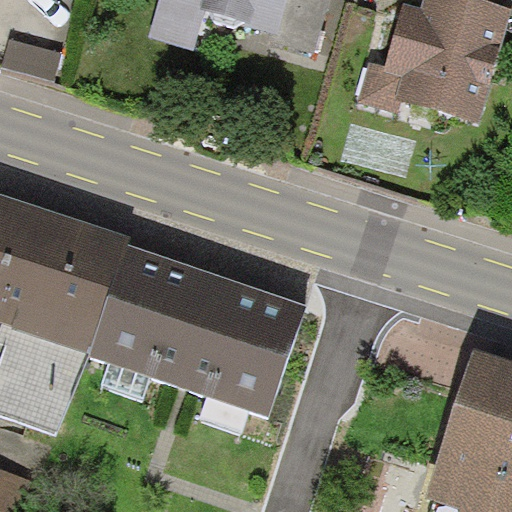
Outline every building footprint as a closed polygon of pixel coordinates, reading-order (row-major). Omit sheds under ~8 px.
[(160,0),(149,40),(197,54),(207,18),(275,38),(271,50),(312,62),(329,0),(160,0)] [(511,21),(511,0),(469,0),(469,2),(462,0),(421,0),(417,17),(402,12),(384,75),(369,70),(357,110),(395,121),(399,107),(477,129),(509,20),(511,21)] [(126,243),(0,200),(0,428),(56,448),(88,356),(124,248),(126,243)] [(303,308),(124,248),(88,356),(266,416),(303,308)] [(511,511),(511,375),(471,362),(422,511),(511,511)]
